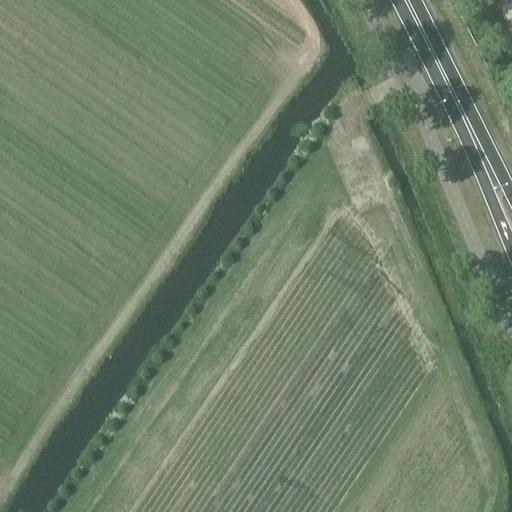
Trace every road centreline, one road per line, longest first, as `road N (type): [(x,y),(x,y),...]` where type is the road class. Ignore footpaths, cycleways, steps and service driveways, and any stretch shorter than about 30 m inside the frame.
road 1 (primary): [(473,137),(405,0)]
road 2 (primary): [(473,137),(511,253)]
